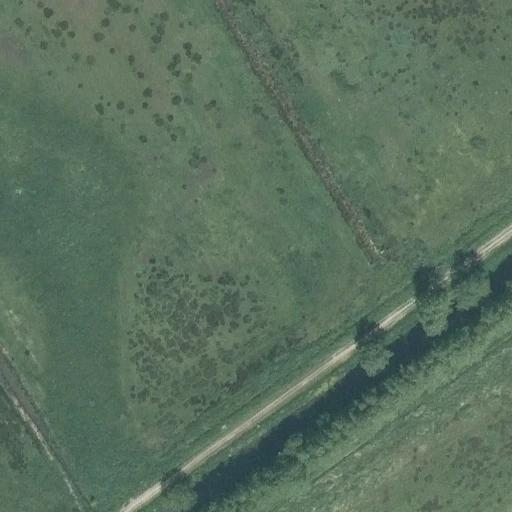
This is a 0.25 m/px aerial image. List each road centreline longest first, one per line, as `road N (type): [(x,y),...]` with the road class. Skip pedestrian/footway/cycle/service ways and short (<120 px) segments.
road 1 (track): [(124,511),(511,231)]
road 2 (track): [(511,325),(256,511)]
